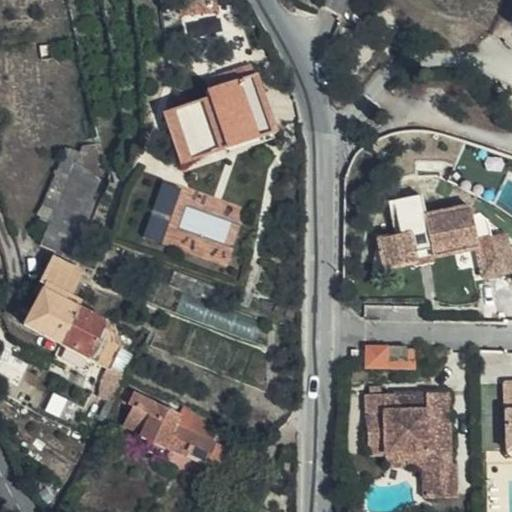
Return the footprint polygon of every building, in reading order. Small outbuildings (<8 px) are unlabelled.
[(212,2),(175,3),(175,18),(212,17),(212,2)] [(408,38),(399,24),(391,30),(401,43),(408,38)] [(429,36),(420,26),(412,32),(420,42),(429,36)] [(274,136),(254,78),(252,79),(249,69),(234,73),(237,84),(207,94),(204,95),(206,102),(162,117),(179,168),(274,136)] [(234,73),(203,83),(207,94),(237,84),(234,73)] [(73,266),(84,238),(105,187),(73,175),(41,252),(73,266)] [(426,182),(397,187),(403,221),(398,222),(381,225),(382,234),(381,234),(380,234),(380,235),(379,235),(379,236),(378,236),(378,237),(374,263),(388,260),(387,255),(418,249),(416,238),(480,228),(476,205),(479,204),(478,198),(475,198),(474,194),(449,199),(449,198),(430,201),(426,182)] [(398,222),(403,221),(397,187),(392,187),(398,222)] [(480,228),(416,238),(418,249),(419,253),(436,250),(436,245),(482,237),(486,265),(511,260),(511,228),(511,222),(496,225),(493,209),(484,203),(479,204),(476,205),(480,228)] [(59,349),(75,316),(64,310),(80,278),(71,274),(48,263),(33,295),(38,297),(21,329),(59,349)] [(111,334),(75,316),(59,349),(108,372),(118,351),(106,345),(111,334)] [(410,367),(410,349),(410,346),(394,346),(393,342),(364,341),(364,357),(364,366),(410,367)] [(119,396),(125,384),(127,381),(108,372),(101,389),(119,396)] [(394,399),(393,383),(367,383),(368,442),(385,441),(401,441),(401,453),(419,453),(419,484),(450,484),(450,452),(444,453),(443,382),(424,382),(425,399),(394,399)] [(424,382),(393,383),(394,399),(425,399),(424,382)] [(186,454),(207,463),(216,446),(212,444),(219,431),(182,415),(179,421),(129,399),(124,409),(129,411),(121,429),(142,438),(141,441),(165,451),(166,449),(184,457),(186,454)] [(401,441),(385,441),(385,454),(401,453),(401,441)] [(216,446),(207,463),(203,473),(219,479),(231,453),(216,446)]
